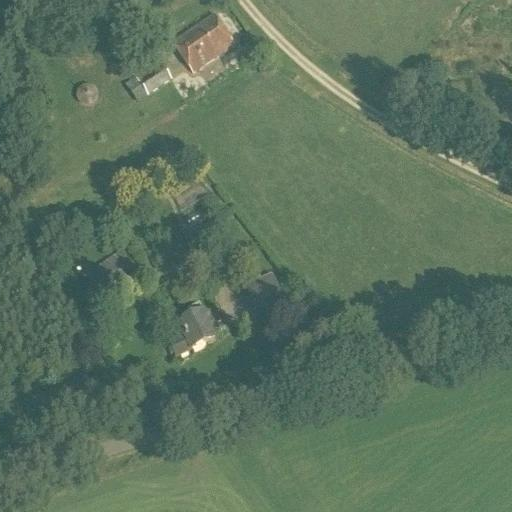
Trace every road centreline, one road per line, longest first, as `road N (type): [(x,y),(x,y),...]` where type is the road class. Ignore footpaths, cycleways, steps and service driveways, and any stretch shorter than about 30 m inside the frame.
road 1 (unclassified): [(511,318),(0,484)]
road 2 (track): [(242,0),(302,63),(360,106),(511,183)]
